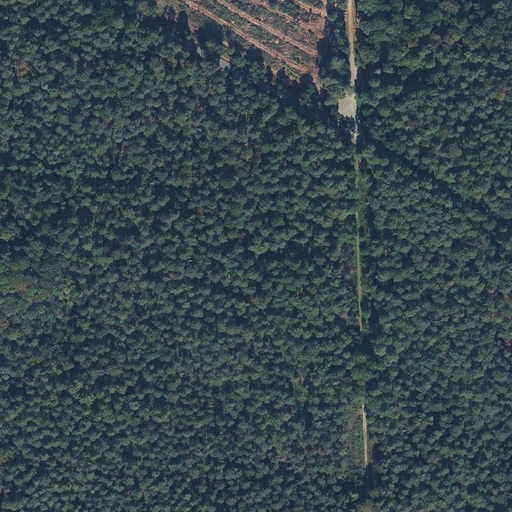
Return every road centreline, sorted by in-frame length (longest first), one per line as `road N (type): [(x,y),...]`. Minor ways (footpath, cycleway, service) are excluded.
road 1 (track): [(349,0),(365,511)]
road 2 (tertiary): [(110,0),(511,222)]
